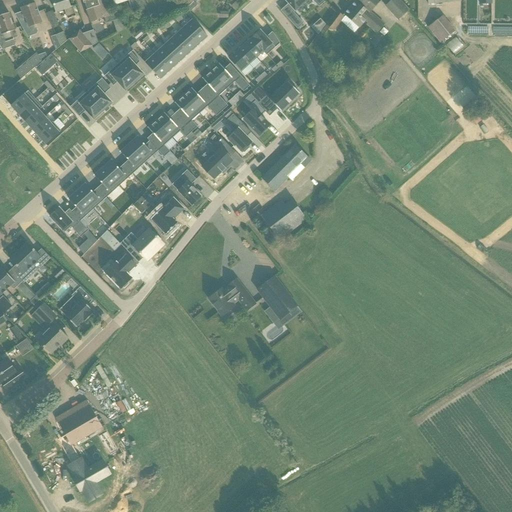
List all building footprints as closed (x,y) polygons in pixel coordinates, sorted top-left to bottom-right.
[(68,0),(51,0),(54,7),(56,12),(64,9),(68,19),(76,16),(72,6),(70,7),(68,0)] [(82,0),(90,22),(104,18),(106,24),(113,21),(118,20),(109,9),(107,10),(106,5),(103,0),(82,0)] [(103,0),(106,5),(114,3),(112,0),(128,0),(131,9),(138,7),(135,0),(103,0)] [(135,0),(138,7),(141,15),(142,20),(150,16),(144,0),(135,0)] [(284,0),(295,12),(308,0),(311,0),(319,8),(326,1),(324,0),(284,0)] [(379,0),(356,0),(356,1),(366,10),(361,16),(365,21),(368,23),(366,25),(372,31),(374,29),(377,32),(383,25),(370,13),(380,1),(379,0)] [(398,19),(408,10),(399,0),(391,0),(386,6),(398,19)] [(235,11),(240,6),(235,1),(231,6),(235,11)] [(356,1),(344,15),(355,24),(359,28),(365,21),(361,16),(366,10),(356,1)] [(17,18),(22,27),(28,37),(37,34),(38,32),(34,25),(42,22),(39,13),(35,3),(21,8),(23,16),(17,18)] [(46,13),(52,27),(58,24),(52,11),(46,13)] [(334,31),(344,17),(336,11),(326,25),(334,31)] [(0,30),(0,31),(0,45),(3,50),(15,45),(11,32),(15,30),(15,29),(16,28),(14,23),(13,23),(9,13),(6,14),(4,12),(0,13),(0,30)] [(294,13),(288,19),(298,30),(304,24),(294,13)] [(443,16),(428,27),(439,43),(455,31),(443,16)] [(193,19),(183,27),(198,44),(208,35),(193,19)] [(321,31),(314,24),(311,27),(318,34),(321,31)] [(473,34),(493,33),(493,25),(473,25),(473,34)] [(494,34),(511,33),(511,25),(494,25),(494,34)] [(183,27),(174,36),(189,52),(198,44),(183,27)] [(365,28),(359,36),(364,40),(370,32),(365,28)] [(79,30),(68,39),(80,53),(98,43),(97,41),(94,33),(93,30),(82,34),(79,30)] [(260,31),(252,38),(264,52),(267,55),(275,48),(260,31)] [(55,35),(60,46),(67,40),(63,32),(55,35)] [(137,33),(133,37),(137,41),(140,38),(141,37),(137,33)] [(174,36),(165,44),(179,61),(189,52),(174,36)] [(252,38),(244,45),(256,58),(264,52),(252,38)] [(463,39),(455,46),(467,61),(476,54),(463,39)] [(93,48),(97,52),(102,47),(99,43),(93,48)] [(165,44),(155,53),(170,69),(179,61),(165,44)] [(244,45),(237,51),(249,64),(256,58),(244,45)] [(237,51),(229,59),(241,72),(249,64),(237,51)] [(15,70),(20,80),(41,62),(38,55),(36,52),(15,70)] [(131,52),(118,64),(134,82),(142,75),(135,66),(140,62),(131,52)] [(45,53),(38,55),(41,62),(47,57),(45,53)] [(155,53),(145,61),(160,78),(170,69),(155,53)] [(51,55),(36,68),(42,75),(57,62),(51,55)] [(118,64),(104,76),(113,86),(118,82),(125,90),(134,82),(118,64)] [(219,64),(211,71),(227,89),(234,82),(243,92),(250,86),(230,64),(224,69),(219,64)] [(207,84),(202,89),(222,111),(228,106),(219,96),(227,89),(211,71),(202,79),(207,84)] [(102,79),(86,93),(102,111),(110,103),(103,95),(111,88),(102,79)] [(266,96),(258,104),(269,115),(277,107),(280,110),(299,92),(288,81),(270,99),(266,96)] [(192,88),(183,96),(200,114),(207,107),(216,116),(222,111),(202,89),(197,94),(192,88)] [(28,91),(11,106),(19,115),(36,100),(28,91)] [(86,93),(70,107),(79,117),(86,110),(94,118),(102,111),(86,93)] [(180,109),(175,114),(191,132),(197,127),(192,121),(200,114),(183,96),(175,104),(180,109)] [(36,100),(19,115),(25,122),(38,110),(39,110),(42,107),(36,100)] [(254,110),(244,120),(259,136),(269,126),(260,117),(265,113),(254,102),(250,106),(254,110)] [(38,110),(25,122),(32,129),(45,117),(39,110),(38,110)] [(225,121),(233,114),(231,112),(223,119),(225,121)] [(165,113),(156,121),(172,138),(180,131),(186,138),(191,132),(175,114),(170,119),(165,113)] [(233,114),(225,121),(235,131),(227,138),(233,146),(234,145),(241,152),(242,151),(243,152),(248,147),(247,146),(250,142),(245,137),(250,132),(233,114)] [(45,117),(32,129),(38,136),(51,124),(45,117)] [(153,134),(147,139),(149,141),(158,151),(164,157),(170,152),(164,145),(172,138),(156,121),(148,128),(153,134)] [(51,124),(38,136),(45,145),(61,131),(53,122),(51,124)] [(197,138),(202,134),(198,130),(193,134),(197,139),(197,138)] [(138,137),(129,145),(145,163),(158,151),(149,141),(145,146),(138,137)] [(219,147),(200,165),(212,178),(219,171),(220,172),(224,168),(223,167),(231,159),(228,156),(233,151),(220,137),(215,143),(219,147)] [(129,145),(121,152),(128,161),(123,165),(132,174),(145,163),(129,145)] [(275,191),(280,185),(288,177),(291,181),(311,162),(295,146),(262,179),(275,191)] [(170,152),(164,157),(170,164),(176,158),(170,152)] [(111,161),(103,168),(119,186),(132,174),(123,165),(119,169),(111,161)] [(103,168),(95,176),(102,184),(97,188),(106,198),(119,186),(103,168)] [(184,179),(176,187),(192,204),(201,196),(190,184),(196,178),(187,169),(181,175),(184,179)] [(85,184),(77,192),(93,210),(106,198),(97,188),(93,192),(85,184)] [(77,192),(69,199),(76,208),(71,212),(80,221),(93,210),(77,192)] [(161,208),(150,218),(166,236),(174,228),(173,227),(176,224),(172,219),(183,209),(172,198),(162,209),(161,208)] [(295,206),(290,200),(284,205),(281,201),(261,216),(279,240),(306,220),(295,206)] [(55,209),(50,214),(51,215),(50,216),(64,232),(71,227),(81,237),(83,235),(88,231),(80,222),(80,221),(71,212),(69,209),(64,214),(59,208),(56,210),(55,209)] [(126,237),(120,243),(130,253),(135,248),(136,249),(135,250),(141,256),(141,255),(145,259),(163,242),(159,238),(160,237),(154,231),(154,232),(150,228),(133,244),(126,237)] [(97,241),(88,231),(83,235),(88,240),(79,248),(84,254),(97,241)] [(101,237),(105,242),(112,235),(108,231),(101,237)] [(27,243),(19,251),(36,270),(37,271),(50,258),(41,249),(37,253),(27,243)] [(19,251),(10,259),(23,273),(18,277),(23,281),(22,282),(23,283),(37,271),(19,251)] [(115,261),(104,273),(119,288),(122,286),(123,287),(127,283),(126,281),(131,277),(127,273),(135,265),(124,254),(116,263),(115,261)] [(1,267),(0,268),(0,283),(6,290),(10,286),(13,290),(22,282),(23,281),(18,277),(15,273),(10,277),(1,267)] [(275,275),(256,290),(279,320),(291,311),(296,316),(302,311),(298,306),(275,275)] [(209,299),(215,307),(222,317),(236,307),(234,304),(238,301),(246,312),(256,305),(237,279),(228,286),(229,287),(223,291),(221,289),(209,299)] [(1,295),(6,290),(0,283),(0,310),(4,314),(12,307),(1,295)] [(73,297),(59,310),(65,316),(71,322),(69,323),(74,327),(75,326),(76,327),(87,317),(88,319),(93,313),(92,312),(93,311),(89,307),(94,301),(80,287),(72,295),(73,297)] [(41,289),(35,295),(36,296),(39,300),(46,294),(41,289)] [(36,296),(30,301),(33,305),(39,300),(36,296)] [(39,300),(33,305),(37,309),(43,304),(39,300)] [(37,309),(35,312),(51,328),(37,341),(50,354),(60,344),(61,345),(68,338),(52,322),(57,317),(43,304),(37,309)] [(19,332),(13,336),(17,342),(23,338),(19,332)] [(26,340),(21,343),(28,353),(33,349),(26,340)] [(7,359),(0,364),(0,385),(2,384),(6,390),(25,377),(20,369),(16,372),(7,359)] [(72,444),(102,427),(87,400),(56,418),(66,436),(46,447),(59,469),(72,462),(70,458),(78,453),(72,444)] [(84,459),(73,466),(78,476),(76,477),(84,489),(86,488),(93,499),(105,492),(98,481),(106,476),(98,463),(90,468),(84,459)]
